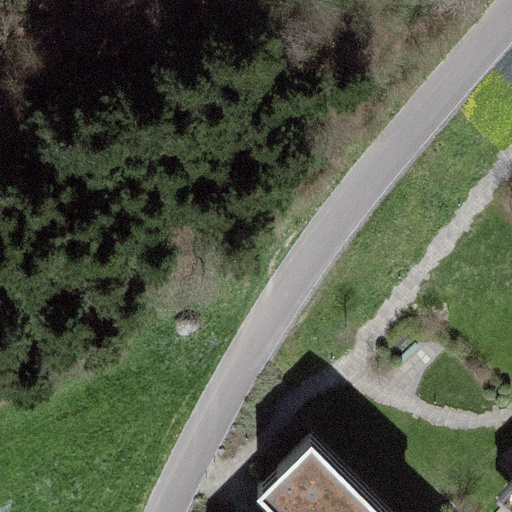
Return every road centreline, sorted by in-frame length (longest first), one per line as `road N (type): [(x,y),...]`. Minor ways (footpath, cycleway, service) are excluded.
road 1 (residential): [(511,8),(391,143),(239,351),(164,511)]
road 2 (unknown): [(189,457),(293,405),(351,365),(511,158)]
